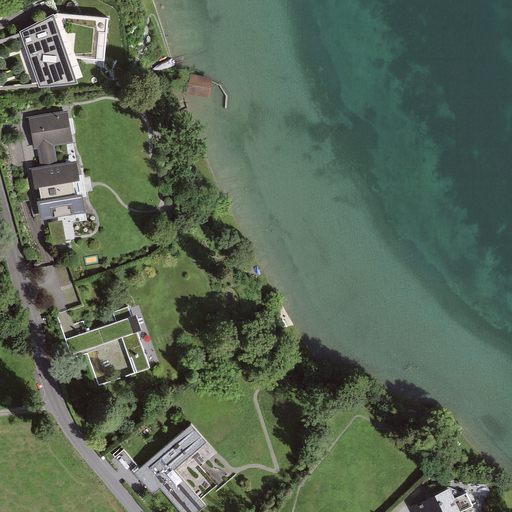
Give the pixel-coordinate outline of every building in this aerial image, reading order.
[(72,58),(104,61),(106,17),(57,14),(54,9),(20,28),(0,36),(0,88),(79,79),(72,58)] [(190,98),(210,100),(212,79),(192,77),(190,98)] [(66,111),(28,118),(33,147),(37,147),(41,167),(31,168),(40,218),(83,211),(75,162),(56,166),(52,144),(72,140),(66,111)] [(116,322),(65,339),(70,355),(122,338),(133,373),(149,368),(137,332),(140,330),(135,315),(131,316),(128,307),(112,312),(116,322)] [(191,424),(134,472),(152,494),(160,488),(180,511),(195,511),(205,504),(175,468),(206,442),(191,424)] [(412,511),(458,511),(447,488),(410,507),(412,511)]
